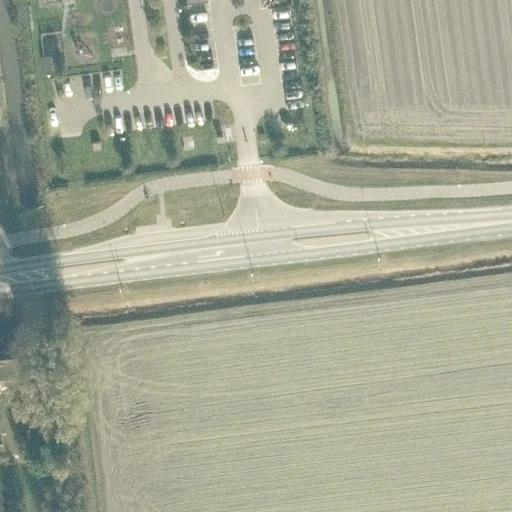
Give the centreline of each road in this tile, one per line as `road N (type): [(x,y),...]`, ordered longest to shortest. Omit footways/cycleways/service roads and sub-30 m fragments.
road 1 (primary): [(0,290),(511,225)]
road 2 (primary): [(511,216),(352,226),(0,269)]
